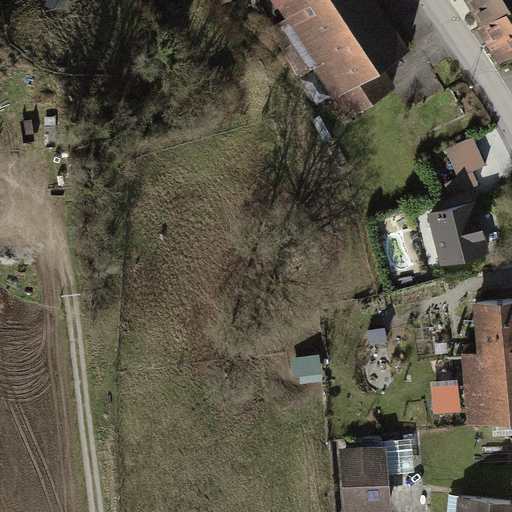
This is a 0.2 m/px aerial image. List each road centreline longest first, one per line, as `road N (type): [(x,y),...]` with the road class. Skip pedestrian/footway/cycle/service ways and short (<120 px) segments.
road 1 (track): [(93,511),(64,280),(42,214)]
road 2 (residential): [(434,0),(511,117)]
